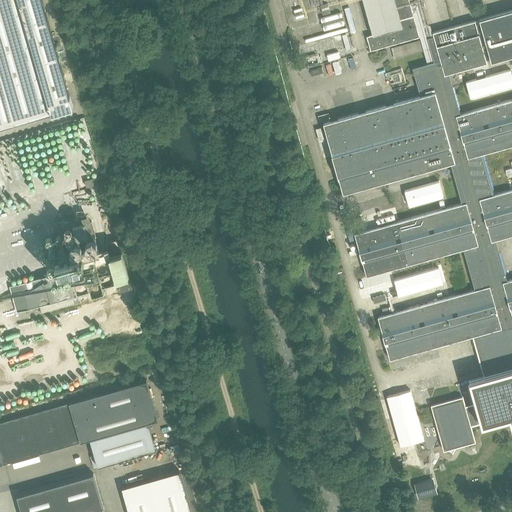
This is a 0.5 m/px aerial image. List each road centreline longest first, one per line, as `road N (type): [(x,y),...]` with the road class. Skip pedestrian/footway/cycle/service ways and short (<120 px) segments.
road 1 (unclassified): [(334,511),(186,0)]
road 2 (track): [(262,511),(114,0)]
road 3 (unknown): [(299,95),(379,381),(457,362)]
road 4 (unknown): [(347,0),(364,68),(299,95)]
